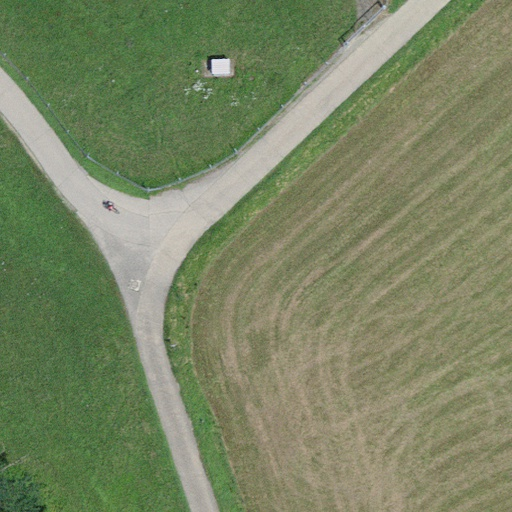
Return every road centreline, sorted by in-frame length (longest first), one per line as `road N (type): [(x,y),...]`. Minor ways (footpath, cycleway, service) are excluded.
road 1 (unclassified): [(423,0),(242,169),(115,247)]
road 2 (track): [(115,247),(145,309),(210,511)]
road 3 (unclassified): [(0,97),(115,247)]
